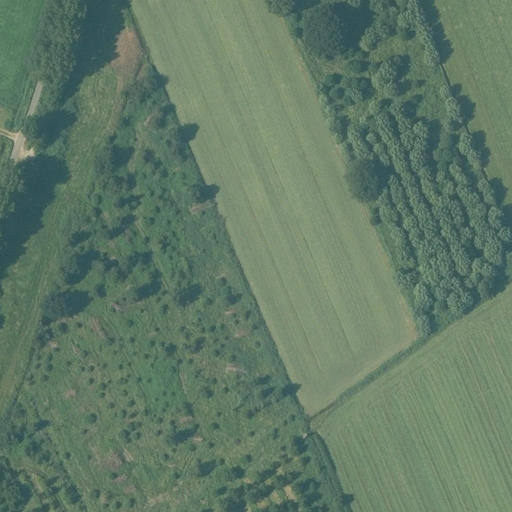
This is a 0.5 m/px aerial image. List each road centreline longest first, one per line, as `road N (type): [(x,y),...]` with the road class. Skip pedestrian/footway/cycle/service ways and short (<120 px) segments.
road 1 (track): [(0,392),(114,93)]
road 2 (unclassified): [(0,190),(68,0)]
